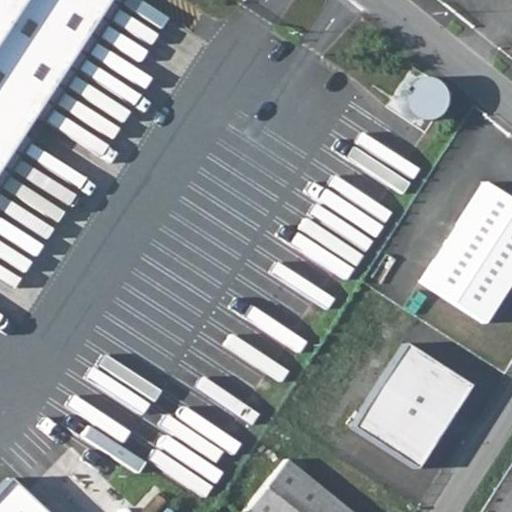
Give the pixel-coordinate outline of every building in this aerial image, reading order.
[(0,0),(0,150),(102,0),(0,0)] [(482,182),(456,222),(463,226),(488,186),(482,182)] [(511,276),(511,201),(488,186),(463,226),(456,222),(417,283),(482,324),(511,276)] [(406,348),(352,431),(418,473),(471,389),(406,348)] [(219,438),(236,449),(250,429),(232,417),(219,438)] [(346,511),(286,463),(247,511),(346,511)] [(38,511),(4,479),(0,482),(0,511),(38,511)]
